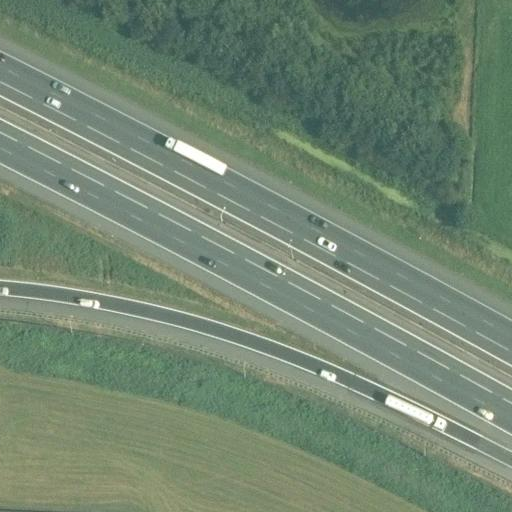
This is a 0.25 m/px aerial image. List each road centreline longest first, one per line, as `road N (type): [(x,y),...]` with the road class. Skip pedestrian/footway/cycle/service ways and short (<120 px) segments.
road 1 (motorway): [(0,144),(244,266),(511,417)]
road 2 (motorway): [(511,347),(0,78)]
road 3 (motorway): [(0,291),(168,316),(274,350),(511,461)]
